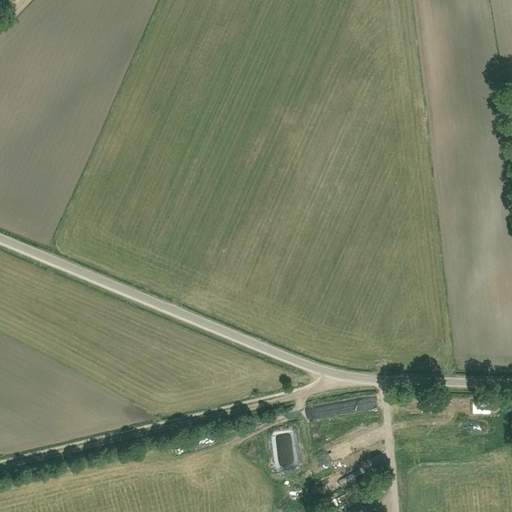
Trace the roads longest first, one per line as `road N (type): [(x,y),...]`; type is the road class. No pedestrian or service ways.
road 1 (unclassified): [(511,384),(364,380),(316,369),(0,237)]
road 2 (track): [(0,467),(299,395),(341,376)]
